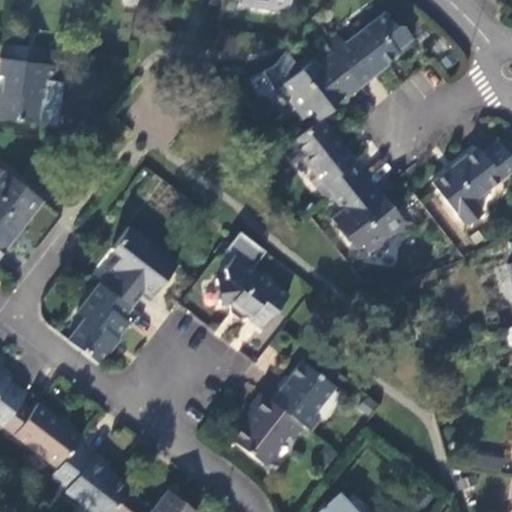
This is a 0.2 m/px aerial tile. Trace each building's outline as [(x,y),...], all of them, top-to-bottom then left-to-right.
[(264,0),(265,6),(286,9),(287,0),(264,0)] [(334,31),(323,39),(331,49),(357,84),(359,86),(374,76),(372,73),(397,53),(394,49),(410,36),(401,24),(392,23),(381,10),(370,19),(342,41),(334,31)] [(294,117),(303,128),(320,115),(357,84),(331,49),(316,61),(306,50),(289,64),(294,70),(277,83),(286,96),(285,101),(292,110),(298,110),(298,114),(294,117)] [(55,67),(0,59),(0,77),(1,78),(0,84),(0,119),(36,125),(39,99),(51,100),(55,67)] [(303,128),(289,141),(314,173),(308,178),(325,199),(330,195),(362,171),(363,170),(320,115),(303,128)] [(475,146),(429,181),(462,225),(481,212),(472,198),(511,168),(511,159),(497,140),(480,153),(475,146)] [(0,252),(40,201),(1,170),(0,172),(0,252)] [(393,210),(362,171),(330,195),(339,207),(328,216),(351,247),(359,242),(366,252),(376,244),(384,247),(383,238),(392,232),(400,232),(414,222),(401,205),(393,210)] [(117,260),(100,283),(130,307),(140,294),(148,300),(172,268),(125,231),(108,253),(117,260)] [(256,270),(234,253),(223,268),(224,275),(217,276),(221,308),(228,308),(229,314),(237,320),(247,319),(260,330),(286,293),(274,283),(273,275),(263,268),(256,270)] [(84,318),(67,341),(98,365),(113,346),(111,345),(128,323),(122,319),(130,307),(100,283),(99,283),(76,312),(84,318)] [(300,425),(308,431),(320,415),(314,410),(332,386),(300,361),(269,401),(300,425)] [(0,426),(19,402),(24,395),(6,381),(8,379),(0,373),(0,426)] [(269,401),(261,394),(251,409),(253,411),(231,441),(263,465),(285,436),(289,440),(300,425),(269,401)] [(19,402),(0,426),(57,468),(75,446),(80,437),(37,405),(32,411),(19,402)] [(322,471),(334,455),(321,445),(309,461),(322,471)] [(57,468),(49,478),(65,491),(64,493),(89,511),(111,511),(129,491),(104,471),(105,469),(75,446),(57,468)] [(129,491),(111,511),(195,511),(167,491),(155,506),(130,488),(129,491)] [(352,511),(353,511),(337,495),(325,506),(323,504),(316,510),(317,511),(352,511)]
